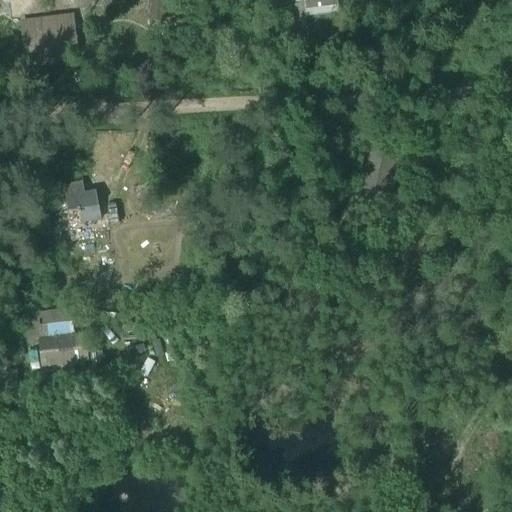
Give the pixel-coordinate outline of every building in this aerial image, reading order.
[(31,0),(10,0),(12,16),(33,14),(31,0)] [(96,0),(97,9),(123,6),(122,0),(96,0)] [(303,0),(306,18),(338,14),(336,0),(303,0)] [(30,20),(35,66),(74,60),(68,16),(30,20)] [(401,158),(368,152),(358,190),(392,198),(401,158)] [(154,177),(129,184),(136,203),(151,198),(152,202),(160,199),(154,177)] [(65,196),(52,198),(54,213),(57,212),(57,216),(67,214),(69,225),(81,222),(81,225),(101,221),(96,192),(84,194),(82,180),(63,184),(65,196)] [(325,262),(312,260),(311,278),(323,280),(325,262)] [(38,314),(24,315),(28,347),(39,346),(41,368),(88,362),(86,335),(75,336),(72,310),(38,313),(38,314)] [(22,311),(0,312),(0,322),(17,322),(17,320),(21,320),(22,311)] [(6,353),(0,352),(0,390),(17,391),(17,371),(6,372),(6,353)]
